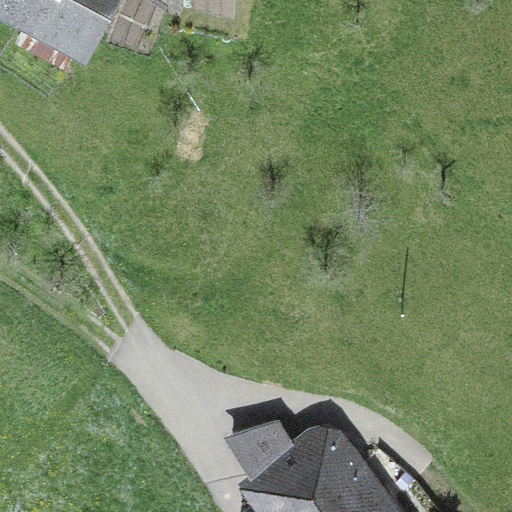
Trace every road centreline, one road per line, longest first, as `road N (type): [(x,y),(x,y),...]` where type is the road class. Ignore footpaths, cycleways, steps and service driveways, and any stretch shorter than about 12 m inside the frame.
road 1 (track): [(451,511),(392,444),(318,410),(174,394)]
road 2 (track): [(0,135),(41,183),(138,345)]
road 3 (track): [(247,511),(138,345)]
road 4 (track): [(138,345),(0,263)]
